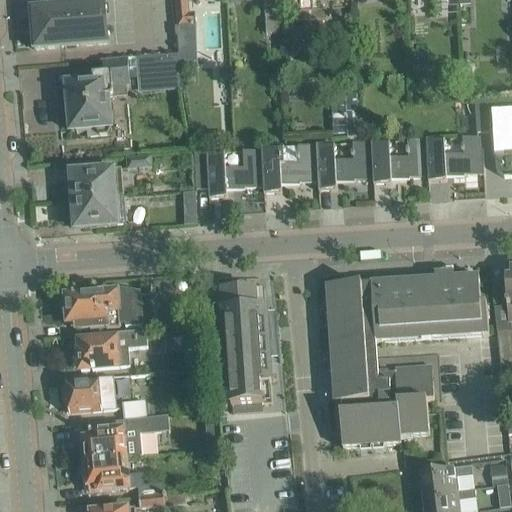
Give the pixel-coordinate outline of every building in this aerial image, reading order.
[(188,0),(176,0),(179,28),(196,26),(195,13),(190,14),(188,0)] [(264,0),(265,14),(265,20),(266,20),(267,36),(280,36),(279,20),(278,0),(264,0)] [(104,6),(32,12),(35,51),(107,45),(104,6)] [(130,87),(128,60),(102,63),(103,76),(82,78),(82,77),(76,77),(77,85),(67,86),(71,134),(76,133),(76,134),(89,133),(89,139),(108,137),(111,130),(108,100),(114,99),(113,89),(130,87)] [(361,97),(346,98),(347,101),(348,137),(348,141),(363,140),(361,97)] [(494,134),(495,153),(496,173),(504,180),(511,179),(511,101),(475,104),(477,135),(494,134)] [(230,135),(217,135),(217,148),(230,148),(230,135)] [(444,142),(427,142),(428,180),(429,184),(447,183),(446,177),(464,176),(464,178),(484,177),(483,139),(477,139),(477,140),(463,141),(464,157),(445,158),(444,142)] [(390,144),(371,145),(373,182),(374,187),(392,186),(391,180),(410,179),(410,181),(428,180),(427,142),(407,143),(408,159),(391,160),(390,144)] [(373,182),(371,145),(353,146),(353,163),(336,163),(335,147),(316,147),(318,185),(319,194),(337,193),(337,182),(354,181),(355,183),(373,182)] [(318,185),(316,147),(298,148),(299,165),(285,166),(284,149),(262,150),(262,152),(264,190),(264,196),(282,195),(282,185),(300,184),(300,186),(318,185)] [(264,190),(262,152),(243,153),(244,170),(226,171),(225,155),(207,155),(208,182),(209,191),(209,201),(227,201),(227,190),(245,189),(245,191),(264,190)] [(207,155),(194,156),(196,192),(209,191),(208,182),(207,155)] [(151,159),(127,160),(128,172),(152,170),(151,159)] [(74,204),(124,200),(122,172),(76,175),(77,187),(73,187),(74,204)] [(124,200),(74,204),(75,220),(79,220),(80,231),(126,227),(124,200)] [(378,375),(376,345),(489,337),(487,307),(481,307),(479,279),(454,280),(453,269),(434,270),(435,281),(327,289),(333,376),(336,376),(336,388),(334,388),(335,405),(342,405),(343,415),(340,416),(343,450),(360,449),(360,446),(371,446),(371,448),(373,448),(373,446),(384,445),(384,447),(401,446),(401,436),(412,436),(412,438),(430,437),(427,404),(435,404),(433,369),(397,372),(397,374),(378,375)] [(511,281),(507,282),(509,308),(496,309),(498,334),(511,332),(511,271),(511,274),(511,281)] [(255,291),(223,294),(231,408),(263,405),(262,386),(271,386),(269,365),(280,364),(277,318),(276,318),(266,319),(265,310),(257,311),(255,291)] [(141,299),(153,298),(153,296),(124,299),(124,296),(117,297),(117,295),(67,299),(69,325),(72,324),(72,329),(78,329),(78,331),(90,330),(90,332),(120,329),(119,326),(125,325),(125,329),(143,328),(141,299)] [(129,368),(128,353),(148,351),(146,332),(115,335),(116,341),(80,345),(81,354),(79,355),(81,373),(93,372),(93,374),(96,373),(96,372),(129,368)] [(511,332),(498,334),(502,378),(511,377),(511,332)] [(93,414),(112,413),(117,412),(114,379),(98,381),(98,385),(67,387),(69,414),(92,412),(93,414)] [(126,421),(147,419),(146,408),(125,410),(126,421)] [(219,415),(205,416),(206,428),(220,427),(219,415)] [(126,421),(127,432),(84,436),(85,450),(81,451),(82,466),(127,462),(126,445),(140,444),(139,431),(148,430),(147,419),(126,421)] [(127,462),(82,466),(84,480),(88,480),(89,495),(138,490),(139,499),(164,497),(163,485),(145,487),(144,477),(129,479),(127,462)] [(491,488),(507,486),(504,466),(488,468),(491,488)] [(423,498),(457,493),(456,480),(473,477),(472,468),(420,475),(423,498)] [(508,488),(497,490),(500,510),(508,509),(511,509),(508,488)] [(475,491),(457,493),(423,498),(424,511),(460,511),(459,502),(476,500),(475,491)] [(186,495),(164,497),(139,499),(140,511),(187,508),(186,495)]
